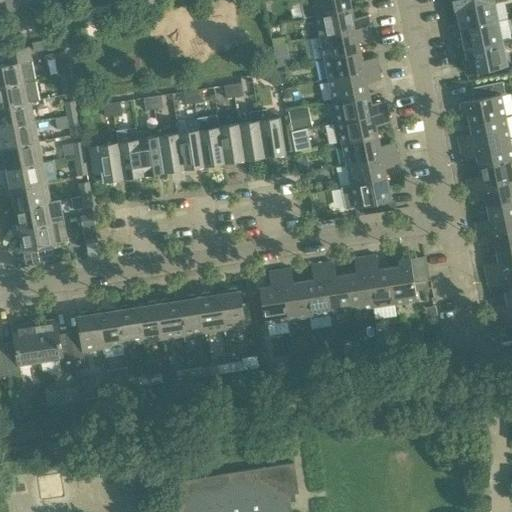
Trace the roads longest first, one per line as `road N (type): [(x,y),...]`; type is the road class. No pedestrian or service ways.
road 1 (residential): [(0,288),(438,217)]
road 2 (residential): [(438,217),(446,196),(407,0)]
road 3 (residential): [(480,349),(455,233),(438,217)]
road 4 (residential): [(502,511),(503,385)]
